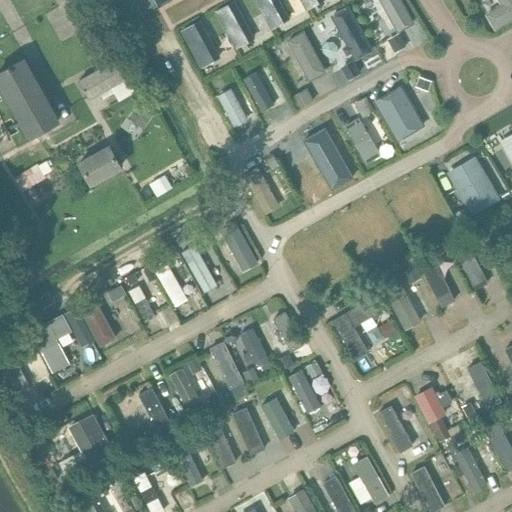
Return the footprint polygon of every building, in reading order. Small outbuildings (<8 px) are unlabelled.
[(136,0),(143,13),(166,0),(136,0)] [(277,0),(254,0),(270,28),(287,19),(277,0)] [(300,0),(305,9),(321,0),(300,0)] [(399,0),(379,0),(398,32),(413,24),(399,0)] [(511,23),(511,0),(495,0),(501,9),(486,18),(495,33),(511,23)] [(233,3),(216,13),(235,48),(252,38),(233,3)] [(348,8),(332,17),(355,59),(371,50),(348,8)] [(199,22),(181,32),(200,67),(218,57),(199,22)] [(337,27),(325,32),(331,45),(342,39),(337,27)] [(295,38),(287,42),(309,81),(324,73),(305,40),(308,39),(303,31),(294,35),(295,38)] [(0,81),(31,137),(58,121),(23,59),(0,72),(0,81)] [(88,99),(124,78),(114,61),(79,81),(88,99)] [(398,88),(372,103),(395,143),(421,128),(398,88)] [(339,106),(348,121),(358,115),(350,100),(339,106)] [(372,136),(357,143),(362,152),(377,145),(372,136)] [(511,140),(503,146),(511,161),(511,140)] [(91,184),(120,167),(109,146),(79,163),(91,184)] [(162,157),(143,168),(150,181),(169,170),(162,157)] [(23,172),(31,189),(54,179),(46,161),(23,172)] [(478,164),(452,179),(472,213),(498,198),(478,164)] [(156,197),(171,189),(163,176),(149,184),(156,197)] [(235,205),(222,211),(232,233),(245,226),(235,205)] [(466,227),(456,232),(471,268),(482,263),(466,227)] [(448,307),(475,295),(449,238),(422,250),(448,307)] [(170,291),(184,285),(167,246),(154,252),(170,291)] [(199,250),(190,254),(199,274),(208,270),(199,250)] [(485,290),(503,281),(493,262),(476,271),(485,290)] [(139,268),(128,272),(141,307),(153,303),(139,268)] [(398,314),(411,307),(391,268),(378,275),(398,314)] [(369,280),(330,298),(351,343),(365,336),(363,330),(380,322),(375,310),(366,314),(362,304),(376,297),(369,280)] [(97,330),(115,321),(99,291),(81,301),(97,330)] [(382,321),(393,315),(386,301),(375,306),(382,321)] [(275,302),(259,309),(272,338),(288,331),(275,302)] [(63,315),(30,332),(50,372),(67,363),(53,336),(69,328),(63,315)] [(223,319),(209,324),(225,370),(239,365),(223,319)] [(252,329),(240,335),(249,353),(244,356),(248,365),(254,362),(257,369),(270,363),(252,329)] [(315,343),(287,356),(304,394),(333,381),(315,343)] [(182,349),(167,355),(181,387),(195,381),(182,349)] [(149,367),(136,371),(143,397),(156,393),(149,367)] [(272,420),(291,416),(282,378),(263,382),(272,420)] [(231,390),(248,437),(274,427),(261,390),(246,395),(243,385),(231,390)] [(431,387),(416,395),(430,421),(445,413),(441,407),(451,401),(446,391),(436,396),(431,387)] [(411,406),(397,413),(409,435),(401,439),(403,452),(416,448),(430,441),(411,406)] [(219,450),(231,447),(222,413),(210,416),(219,450)] [(477,443),(490,437),(478,414),(465,420),(477,443)] [(93,415),(69,428),(89,467),(114,454),(93,415)] [(181,423),(170,428),(189,466),(200,461),(181,423)] [(408,454),(427,494),(441,488),(422,447),(408,454)] [(460,465),(453,469),(458,478),(465,474),(474,490),(486,484),(467,448),(455,455),(460,465)] [(333,453),(319,460),(341,505),(355,498),(333,453)] [(137,473),(148,468),(142,454),(131,460),(137,473)] [(367,457),(353,465),(374,502),(388,495),(367,457)] [(104,492),(115,486),(108,472),(97,477),(104,492)] [(265,511),(282,511),(264,477),(250,484),(265,511)] [(152,500),(163,494),(154,479),(144,485),(152,500)] [(84,486),(95,511),(109,511),(111,511),(97,480),(84,486)]
